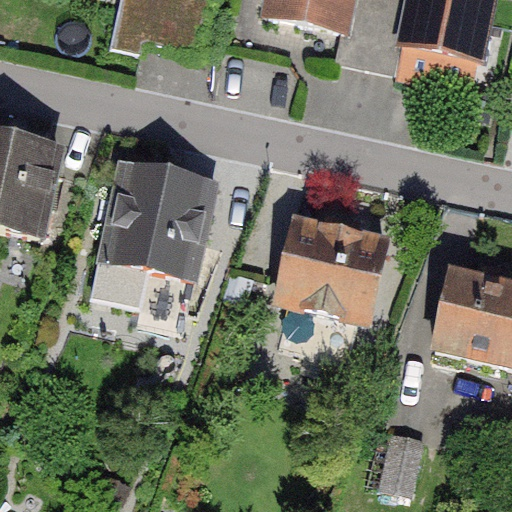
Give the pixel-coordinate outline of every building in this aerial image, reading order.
[(119,0),(111,47),(197,64),(209,0),(119,0)] [(357,45),(365,0),(271,0),(266,27),(357,45)] [(480,73),(493,0),(414,0),(404,59),(480,73)] [(70,161),(0,146),(0,237),(51,248),(70,161)] [(201,287),(216,189),(115,173),(99,272),(201,287)] [(383,251),(297,234),(281,312),(368,329),(383,251)] [(511,293),(451,281),(435,361),(511,377),(511,293)]
